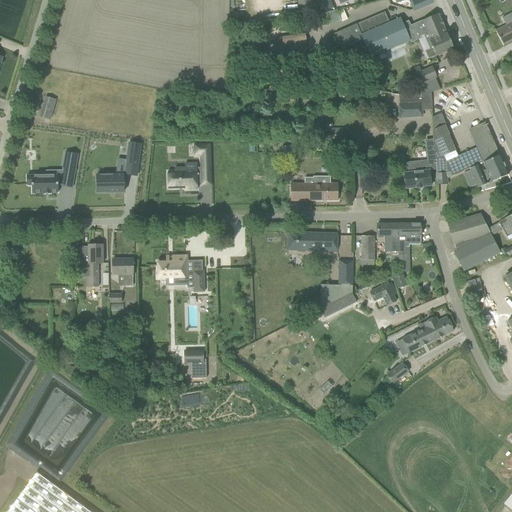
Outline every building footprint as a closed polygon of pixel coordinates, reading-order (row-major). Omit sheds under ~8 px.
[(313,8),(311,0),(296,0),(298,11),(313,8)] [(330,0),(322,0),(321,0),(326,11),(334,8),(330,0)] [(432,2),(431,0),(394,0),(395,4),(408,1),(412,10),(432,2)] [(341,50),(363,40),(370,57),(410,40),(411,43),(421,39),(420,37),(423,35),(428,33),(434,30),(437,38),(446,34),(437,14),(410,26),(408,21),(402,23),(400,18),(389,23),(385,12),(356,25),(334,34),(341,50)] [(506,25),(496,31),(503,45),(511,40),(511,19),(509,14),(502,18),(506,25)] [(444,52),(452,49),(453,48),(447,33),(446,34),(437,38),(434,30),(428,33),(423,35),(429,49),(424,51),(428,59),(444,52)] [(304,33),(294,34),(296,44),(300,44),(298,49),(305,52),(307,47),(304,46),(306,43),(304,33)] [(436,78),(432,67),(416,74),(421,84),(434,78),(436,78)] [(439,90),(434,78),(421,84),(424,93),(430,93),(439,90)] [(424,93),(398,95),(399,103),(398,103),(399,119),(422,117),(422,111),(431,110),(430,93),(424,93)] [(45,97),(39,117),(49,120),(55,100),(45,97)] [(444,125),(433,130),(433,140),(434,161),(435,172),(435,173),(445,173),(447,178),(452,176),(469,168),(478,165),(483,162),(498,156),(484,123),(475,127),(469,130),(477,148),(446,161),(443,156),(456,151),(448,134),(444,125)] [(342,128),(331,128),(330,141),(342,141),(342,128)] [(126,160),(126,165),(138,166),(140,144),(129,143),(126,160)] [(167,172),(168,189),(186,189),(186,191),(197,190),(197,185),(202,185),(202,174),(210,174),(209,146),(194,146),(194,156),(200,156),(201,169),(194,169),(195,172),(185,172),(185,169),(174,169),(174,172),(167,172)] [(65,152),(61,176),(73,178),(78,155),(65,152)] [(478,165),(469,168),(474,179),(478,188),(508,175),(499,155),(498,156),(483,162),(486,168),(480,171),(478,165)] [(254,157),(255,167),(235,168),(235,173),(227,173),(228,184),(235,184),(236,189),(244,189),(244,184),(251,183),(251,188),(260,188),(259,176),(269,175),(269,157),(254,157)] [(405,183),(406,189),(431,186),(429,171),(423,172),(423,166),(396,169),(397,184),(405,183)] [(123,174),(96,175),(97,192),(124,192),(123,177),(123,174)] [(57,175),(26,176),(26,185),(31,185),(31,194),(57,193),(57,175)] [(290,201),(312,201),(338,201),(337,184),(330,184),(330,177),(313,177),(313,178),(304,178),(304,184),(290,184),(290,201)] [(511,233),(511,214),(505,218),(498,222),(502,230),(506,237),(511,233)] [(489,233),(487,229),(484,223),(480,215),(447,224),(453,244),(454,244),(456,250),(489,233)] [(397,224),(377,224),(377,234),(377,236),(384,236),(384,252),(398,252),(397,224)] [(420,224),(397,224),(398,252),(398,263),(404,263),(404,252),(404,245),(409,245),(420,244),(420,242),(420,224)] [(287,251),(336,252),(337,234),(297,233),(297,232),(288,232),(287,251)] [(453,252),(461,267),(463,271),(470,267),(471,268),(482,263),(481,262),(499,253),(491,237),(489,233),(456,250),(453,252)] [(374,260),(374,236),(360,237),(361,261),(374,260)] [(88,247),(80,247),(80,277),(89,277),(89,287),(98,287),(98,276),(98,264),(102,264),(102,255),(102,245),(88,246),(88,247)] [(505,248),(499,251),(503,258),(509,255),(511,253),(511,246),(506,250),(505,248)] [(187,256),(172,257),(172,263),(168,263),(168,262),(157,262),(157,278),(186,278),(187,289),(193,288),(193,292),(204,292),(203,271),(193,271),(193,272),(187,272),(187,256)] [(124,287),(132,286),(132,260),(112,260),(112,274),(124,274),(124,287)] [(335,302),(352,293),(353,262),(338,261),(337,286),(320,285),(319,310),(335,302)] [(511,271),(503,277),(511,292),(511,318),(506,322),(511,331),(511,337),(510,339),(511,343),(511,271)] [(402,274),(393,277),(396,288),(406,285),(402,274)] [(474,280),(466,282),(472,300),(480,298),(474,280)] [(396,301),(387,283),(369,292),(374,302),(382,298),(386,306),(396,301)] [(335,302),(320,310),(324,318),(340,310),(356,302),(352,293),(335,302)] [(108,295),(109,304),(121,303),(120,294),(108,295)] [(435,317),(424,323),(433,341),(453,331),(446,317),(437,322),(435,317)] [(433,341),(424,323),(418,325),(421,330),(402,339),(409,353),(433,341)] [(183,350),(183,363),(190,363),(190,378),(205,378),(205,359),(203,359),(203,350),(183,350)] [(377,363),(381,357),(376,353),(372,359),(377,363)] [(392,384),(408,371),(402,362),(385,375),(392,384)] [(86,375),(86,367),(67,367),(68,374),(74,373),(74,377),(82,376),(82,375),(86,375)] [(89,511),(36,473),(7,511),(89,511)] [(511,493),(503,504),(511,511),(511,493)]
